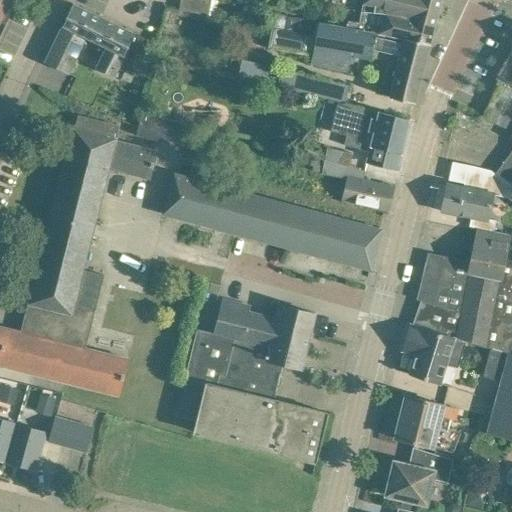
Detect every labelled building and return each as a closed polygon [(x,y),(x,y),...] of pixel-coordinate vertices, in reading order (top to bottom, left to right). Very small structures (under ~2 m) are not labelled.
[(0,0),(0,20),(10,0),(0,0)] [(210,0),(180,0),(179,10),(208,15),(210,0)] [(363,0),(361,12),(384,14),(433,27),(440,0),(363,0)] [(128,49),(135,34),(73,4),(66,18),(66,19),(63,26),(62,26),(44,63),(68,74),(85,38),(105,48),(96,69),(114,77),(124,56),(123,55),(127,48),(128,49)] [(347,20),(345,27),(429,45),(433,27),(384,14),(361,12),(359,23),(347,20)] [(429,45),(345,27),(345,30),(318,24),(310,63),(352,73),(356,56),(370,60),(371,58),(397,64),(389,98),(414,104),(429,45)] [(297,57),(301,34),(270,28),(265,51),(297,57)] [(511,50),(498,79),(499,79),(482,117),(479,116),(479,117),(483,118),(484,117),(487,111),(501,117),(511,90),(506,88),(509,82),(511,83),(511,50)] [(149,57),(136,54),(132,74),(145,76),(149,57)] [(250,61),(245,79),(261,83),(276,87),(277,79),(263,76),(266,65),(250,61)] [(175,71),(174,77),(177,83),(183,84),(189,81),(190,75),(187,70),(181,68),(175,71)] [(348,86),(307,75),(280,69),(277,79),(276,87),(302,93),(343,103),(348,86)] [(398,170),(404,145),(410,120),(379,113),(378,114),(337,104),(330,132),(346,136),(344,146),(369,153),(367,163),(398,170)] [(0,365),(119,396),(128,360),(85,349),(103,276),(83,270),(109,169),(150,179),(157,152),(116,141),(116,139),(118,127),(96,121),(77,116),(74,128),(73,127),(21,332),(0,327),(0,365)] [(311,157),(349,167),(352,154),(327,148),(324,158),(312,156),(311,157)] [(511,151),(511,152),(497,173),(511,185),(511,151)] [(365,172),(349,167),(311,157),(309,166),(313,167),(312,171),(321,173),(321,175),(347,180),(343,201),(389,212),(394,187),(362,179),(365,172)] [(511,191),(511,185),(497,173),(491,169),(472,167),(452,162),(449,180),(471,185),(470,190),(447,185),(442,211),(471,217),(469,227),(477,228),(493,232),(495,221),(486,219),(491,195),(508,197),(511,191)] [(174,174),(163,214),(339,262),(369,270),(370,270),(380,230),(378,230),(361,225),(226,188),(229,174),(191,164),(187,178),(174,174)] [(508,235),(493,232),(477,228),(474,247),(472,247),(471,248),(473,248),(470,263),(471,263),(483,259),(485,251),(511,256),(511,245),(508,244),(508,235)] [(511,256),(485,251),(483,259),(471,263),(470,263),(470,264),(429,255),(420,292),(418,300),(420,301),(412,324),(466,342),(491,348),(490,348),(508,353),(511,354),(511,256)] [(197,330),(185,378),(205,383),(193,432),(316,463),(328,413),(273,400),(282,365),(300,369),(315,313),(278,304),(274,318),(248,311),(249,306),(221,300),(213,334),(197,330)] [(457,368),(466,342),(412,324),(412,325),(410,325),(402,351),(415,356),(409,374),(440,384),(446,364),(457,368)] [(148,330),(146,359),(175,361),(177,332),(148,330)] [(500,382),(508,353),(490,348),(483,377),(500,382)] [(511,354),(508,353),(500,382),(486,434),(506,439),(511,440),(511,354)] [(57,399),(42,394),(39,408),(54,412),(57,399)] [(444,405),(405,396),(394,438),(455,453),(460,433),(447,429),(450,419),(441,417),(444,405)] [(60,445),(67,420),(55,417),(48,442),(60,445)] [(7,458),(16,424),(0,419),(0,459),(5,461),(6,458),(7,458)] [(73,448),(80,424),(67,420),(60,445),(73,448)] [(5,461),(34,470),(35,470),(46,433),(16,424),(7,458),(6,458),(5,461)] [(85,452),(92,427),(80,424),(73,448),(85,452)] [(453,460),(412,448),(408,465),(394,462),(390,478),(386,481),(384,488),(387,492),(386,495),(425,505),(431,479),(447,483),(453,460)] [(253,496),(315,511),(320,511),(331,473),(264,456),(253,496)]
